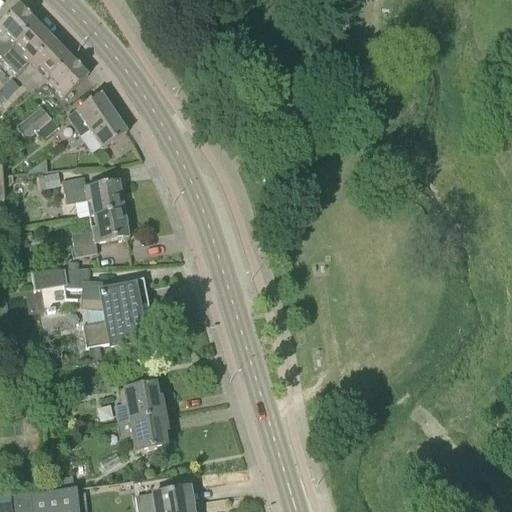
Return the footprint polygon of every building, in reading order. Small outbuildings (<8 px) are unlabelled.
[(0,60),(1,61),(14,47),(35,27),(18,9),(0,26),(0,60)] [(14,47),(23,57),(20,60),(27,67),(52,44),(35,27),(14,47)] [(52,44),(27,67),(35,75),(38,72),(47,81),(69,62),(52,44)] [(69,62),(47,81),(58,92),(55,95),(62,103),(86,80),(69,62)] [(0,98),(5,103),(18,90),(11,82),(0,93),(0,98)] [(80,140),(88,134),(113,117),(100,98),(66,120),(80,140)] [(36,135),(50,123),(40,111),(16,132),(26,143),(36,135)] [(113,117),(88,134),(101,153),(126,136),(113,117)] [(50,123),(36,135),(43,143),(57,131),(50,123)] [(83,145),(80,140),(69,148),(72,152),(83,145)] [(28,175),(28,177),(46,175),(46,163),(28,175)] [(45,191),(59,189),(57,176),(42,179),(45,191)] [(65,205),(87,201),(90,219),(122,214),(118,187),(85,192),(84,182),(62,185),(65,205)] [(127,241),(122,214),(90,219),(93,236),(71,240),(75,261),(96,257),(95,247),(127,241)] [(67,274),(77,274),(77,265),(67,265),(67,274)] [(138,324),(149,322),(143,283),(130,285),(131,291),(115,294),(114,289),(83,287),(82,312),(105,313),(106,325),(82,329),(86,351),(109,347),(110,348),(141,343),(138,324)] [(125,407),(128,425),(162,419),(159,402),(156,402),(154,388),(118,394),(120,408),(125,407)] [(162,419),(128,425),(134,456),(165,451),(162,436),(165,436),(162,419)] [(137,511),(190,511),(187,492),(196,482),(193,478),(133,486),(137,511)] [(60,497),(74,496),(72,479),(58,480),(60,497)] [(77,511),(76,496),(0,504),(0,511),(77,511)]
